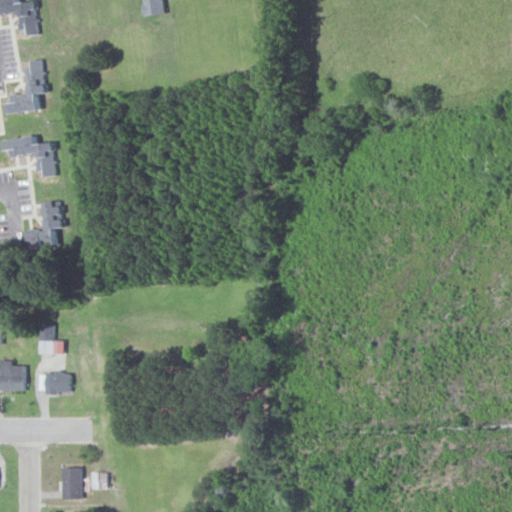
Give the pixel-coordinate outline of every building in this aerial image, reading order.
[(37,0),(21,2),(20,0),(0,0),(0,14),(20,13),(21,35),(40,34),(37,0)] [(142,0),(144,15),(166,12),(164,0),(142,0)] [(4,95),(6,113),(48,109),(43,60),(24,61),(27,93),(4,95)] [(37,155),(38,175),(57,173),(55,141),(43,142),(42,136),(3,139),(4,157),(37,155)] [(65,227),(60,200),(40,204),(46,231),(65,227)] [(42,354),(56,354),(56,325),(42,325),(42,354)] [(29,363),(0,363),(0,390),(29,390),(29,363)] [(74,394),(74,373),(47,373),(47,394),(74,394)] [(64,499),(84,499),(84,467),(64,467),(64,499)]
